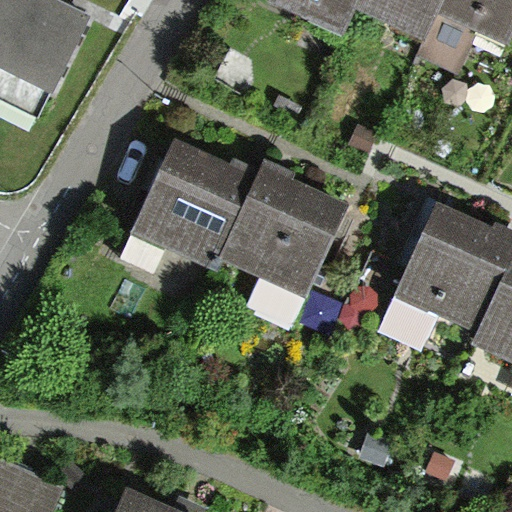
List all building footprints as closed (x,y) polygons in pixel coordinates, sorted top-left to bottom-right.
[(0,0),(0,97),(39,116),(88,14),(58,0),(0,0)] [(278,0),(340,23),(348,0),(278,0)] [(349,0),(347,6),(417,33),(429,0),(349,0)] [(511,0),(430,0),(412,50),(451,64),(467,22),(505,36),(511,16),(511,0)] [(350,144),(361,149),(367,134),(356,130),(350,144)] [(159,142),(127,225),(217,259),(249,176),(159,142)] [(340,198),(256,166),(222,256),(306,288),(340,198)] [(397,305),(469,332),(504,242),(431,215),(397,305)] [(464,350),(511,368),(511,258),(500,254),(464,350)] [(363,456),(374,460),(379,447),(368,443),(363,456)] [(415,472),(432,478),(437,464),(421,457),(415,472)] [(0,511),(44,511),(52,497),(0,472),(0,511)] [(178,511),(107,485),(96,511),(178,511)]
